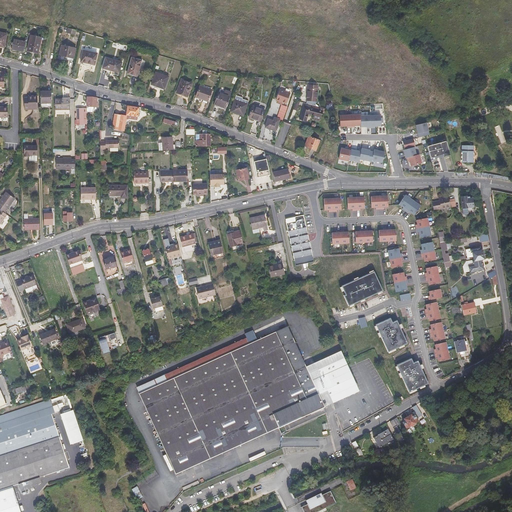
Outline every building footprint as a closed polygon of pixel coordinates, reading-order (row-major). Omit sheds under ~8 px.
[(27,50),(38,53),(41,38),(31,35),(27,50)] [(11,49),(24,52),(26,42),(14,40),(11,49)] [(61,45),(59,55),(74,58),(76,49),(61,45)] [(97,53),(83,50),(81,62),(95,65),(97,53)] [(142,60),(131,57),(127,74),(137,77),(142,60)] [(103,68),(111,70),(111,69),(119,72),(122,62),(106,58),(103,68)] [(169,77),(156,72),(151,84),(164,89),(169,77)] [(176,93),(187,97),(192,83),(181,79),(176,93)] [(307,100),(316,101),(318,86),(308,85),(307,100)] [(195,97),(203,100),(208,102),(212,91),(199,86),(195,97)] [(282,104),(283,102),(287,103),(291,92),(280,89),(275,102),(282,104)] [(52,103),(51,91),(41,92),(41,104),(52,103)] [(218,92),(214,104),(225,108),(230,97),(218,92)] [(97,97),(87,95),(87,106),(88,106),(92,106),(96,107),(97,97)] [(28,100),(24,100),(24,109),(38,109),(37,96),(28,96),(28,98),(28,100)] [(70,99),(63,99),(62,99),(55,99),(55,110),(70,109),(70,99)] [(247,104),(241,102),(235,100),(231,112),(243,116),(247,104)] [(324,113),(325,109),(312,105),(312,108),(303,106),(300,119),(306,121),(308,113),(314,115),(313,119),(319,121),(322,112),(324,113)] [(115,114),(112,129),(124,131),(126,118),(127,115),(138,117),(139,108),(129,106),(128,106),(128,107),(126,116),(121,115),(115,114)] [(252,106),(248,117),(261,122),(265,111),(252,106)] [(87,119),(87,109),(77,109),(77,120),(80,120),(80,125),(84,125),(84,119),(87,119)] [(380,114),(340,115),(340,127),(380,127),(380,114)] [(273,121),(268,119),(265,127),(275,131),(280,119),(274,118),(273,121)] [(415,125),(417,133),(428,130),(426,122),(415,125)] [(202,134),(196,134),(196,141),(196,146),(210,146),(210,134),(202,134)] [(308,143),(306,147),(316,151),(320,140),(308,136),(306,143),(308,143)] [(159,151),(163,150),(172,150),(173,150),(172,145),(172,137),(162,138),(162,143),(159,143),(159,151)] [(409,166),(421,163),(419,153),(416,154),(413,138),(401,141),(405,157),(407,157),(409,166)] [(105,142),(100,142),(100,150),(106,149),(106,148),(110,148),(118,147),(119,147),(119,140),(105,140),(105,142)] [(29,156),(29,161),(37,161),(37,146),(24,146),(24,156),(29,156)] [(462,146),(462,162),(472,163),(473,146),(462,146)] [(369,160),(371,149),(362,148),(361,150),(341,148),(339,159),(359,162),(360,159),(369,160)] [(383,163),(386,151),(374,149),(372,161),(383,163)] [(71,169),(71,168),(71,159),(71,158),(63,158),(56,158),(56,169),(71,169)] [(266,159),(254,162),(258,177),(269,175),(266,159)] [(236,171),(237,178),(239,177),(240,181),(249,178),(247,168),(236,171)] [(273,173),(275,182),(290,178),(288,169),(273,173)] [(173,181),(173,182),(188,181),(187,170),(172,170),(172,171),(173,181)] [(173,181),(172,171),(160,171),(160,182),(173,181)] [(133,172),(134,182),(142,182),(142,183),(149,183),(148,172),(143,172),(133,172)] [(224,174),(210,175),(210,185),(215,184),(215,187),(215,190),(220,189),(220,186),(224,186),(224,174)] [(207,184),(193,184),(193,195),(196,194),(196,196),(201,195),(201,194),(204,194),(208,194),(207,184)] [(110,185),(110,196),(121,195),(121,198),(127,198),(127,185),(110,185)] [(96,199),(96,188),(81,188),(81,199),(96,199)] [(0,200),(0,209),(4,213),(9,207),(15,199),(6,192),(0,200)] [(402,209),(405,211),(413,200),(406,195),(399,204),(403,207),(402,209)] [(379,196),(371,196),(371,207),(376,207),(376,209),(380,209),(379,196)] [(388,196),(379,196),(380,209),(384,209),(384,207),(388,207),(388,196)] [(461,197),(462,208),(473,207),(472,198),(467,198),(467,196),(461,197)] [(356,197),(347,197),(348,208),(352,208),(352,210),(356,210),(356,197)] [(356,197),(356,210),(360,210),(360,208),(365,208),(364,197),(356,197)] [(439,200),(432,202),(434,210),(451,207),(449,197),(439,198),(439,200)] [(329,211),(333,211),(332,198),(324,198),(324,209),(328,209),(329,211)] [(332,198),(333,211),(336,211),(336,209),(341,209),(340,198),(332,198)] [(18,201),(15,199),(9,207),(12,209),(18,201)] [(413,200),(405,211),(409,213),(410,212),(414,215),(421,206),(413,200)] [(63,212),(63,221),(72,221),(72,212),(66,213),(66,212),(63,212)] [(24,229),(40,229),(40,218),(30,219),(30,214),(26,214),(26,219),(24,219),(24,229)] [(303,214),(285,218),(295,265),(304,263),(313,261),(303,214)] [(252,229),(267,226),(265,215),(250,218),(252,229)] [(415,225),(416,229),(429,227),(428,218),(417,220),(417,224),(415,225)] [(429,227),(416,229),(417,233),(419,232),(420,238),(431,235),(429,227)] [(379,241),(388,241),(387,228),(383,228),(383,230),(379,230),(379,241)] [(387,228),(388,241),(396,241),(395,230),(391,230),(391,228),(387,228)] [(356,243),(364,242),(363,229),(359,229),(360,231),(355,232),(356,243)] [(363,229),(364,242),(372,242),(372,231),(367,231),(367,229),(363,229)] [(332,244),(340,243),(340,230),(336,230),(336,232),(331,233),(332,244)] [(340,230),(340,243),(349,243),(348,232),(344,232),(344,230),(340,230)] [(234,233),(227,235),(230,247),(242,243),(239,231),(233,232),(234,233)] [(195,243),(193,233),(180,237),(182,247),(183,246),(185,253),(197,250),(195,243)] [(212,244),(212,243),(208,244),(211,256),(214,256),(214,259),(224,256),(220,241),(216,242),(216,243),(212,244)] [(272,252),(284,249),(282,242),(270,245),(272,252)] [(420,250),(421,254),(434,251),(432,242),(421,244),(422,250),(420,250)] [(445,242),(440,243),(441,249),(444,261),(444,262),(450,261),(449,257),(446,257),(444,250),(447,249),(445,242)] [(178,244),(174,245),(174,247),(170,248),(166,249),(168,259),(181,256),(178,244)] [(473,252),(473,257),(483,255),(483,250),(480,250),(480,247),(470,249),(471,252),(473,252)] [(123,263),(134,260),(130,248),(126,249),(126,251),(120,253),(123,263)] [(389,259),(402,257),(401,253),(400,254),(398,248),(388,250),(389,259)] [(155,258),(152,259),(149,249),(142,251),(147,267),(157,264),(155,258)] [(79,251),(66,255),(71,269),(83,265),(81,260),(82,260),(79,251)] [(434,251),(421,254),(422,258),(424,257),(425,262),(436,259),(434,251)] [(483,255),(473,257),(474,261),(473,261),(474,264),(468,266),(469,272),(484,269),(482,259),(484,259),(483,255)] [(108,274),(118,271),(117,266),(114,256),(103,260),(106,270),(107,269),(108,274)] [(389,259),(391,268),(402,266),(401,261),(403,261),(402,257),(389,259)] [(270,277),(284,274),(282,264),(268,267),(270,277)] [(425,273),(426,277),(438,275),(437,266),(426,269),(427,273),(425,273)] [(487,275),(490,278),(492,277),(496,275),(495,270),(487,275)] [(374,271),(341,286),(345,295),(343,295),(348,306),(382,291),(374,271)] [(392,275),(394,283),(407,280),(406,277),(404,277),(403,273),(392,275)] [(31,286),(37,284),(33,275),(21,280),(24,289),(25,289),(26,293),(33,290),(31,286)] [(438,275),(426,277),(426,281),(428,281),(429,285),(440,283),(438,275)] [(165,278),(159,281),(162,287),(168,284),(167,283),(166,281),(165,278)] [(407,280),(394,283),(396,292),(407,290),(405,285),(408,284),(407,280)] [(117,290),(118,294),(126,292),(122,281),(119,282),(121,289),(117,290)] [(199,299),(215,295),(213,284),(196,288),(199,299)] [(428,296),(428,300),(441,298),(440,289),(430,291),(429,292),(430,296),(428,296)] [(409,293),(399,296),(401,302),(411,300),(409,293)] [(8,317),(14,315),(7,298),(1,300),(8,317)] [(88,302),(87,301),(83,302),(87,314),(100,310),(96,299),(91,301),(88,302)] [(424,310),(425,314),(438,311),(436,303),(429,304),(425,305),(426,309),(424,310)] [(474,303),(461,305),(464,315),(476,312),(474,303)] [(163,305),(160,306),(156,307),(153,308),(156,317),(165,314),(163,305)] [(459,308),(457,305),(451,306),(453,313),(460,312),(459,308)] [(428,317),(429,322),(440,319),(438,311),(425,314),(426,318),(428,317)] [(358,319),(360,329),(367,327),(364,317),(358,319)] [(66,324),(70,333),(85,328),(82,318),(66,324)] [(375,325),(387,352),(407,344),(396,321),(392,323),(390,318),(375,325)] [(429,330),(430,334),(443,331),(441,323),(430,325),(431,330),(429,330)] [(279,427),(325,406),(319,393),(326,390),(329,397),(352,387),(338,357),(308,371),(306,366),(288,326),(257,340),(252,331),(245,334),(247,338),(249,344),(139,394),(176,474),(180,472),(177,465),(218,446),(221,453),(233,448),(230,441),(276,420),(279,427)] [(60,343),(54,329),(39,335),(43,344),(47,342),(49,347),(60,343)] [(433,337),(434,342),(444,339),(443,331),(430,334),(431,338),(433,337)] [(110,351),(119,346),(115,333),(105,336),(106,338),(98,340),(102,351),(103,354),(110,352),(110,351)] [(23,337),(23,338),(17,340),(21,350),(24,357),(35,353),(32,346),(28,334),(23,337)] [(249,344),(247,338),(136,388),(139,394),(249,344)] [(464,340),(454,342),(455,349),(456,352),(460,351),(460,354),(465,353),(464,350),(466,350),(464,340)] [(0,355),(0,356),(12,351),(8,341),(3,343),(4,344),(0,345),(0,355)] [(433,350),(434,354),(447,351),(445,343),(434,345),(435,350),(433,350)] [(319,393),(325,406),(359,391),(341,350),(306,366),(308,371),(338,357),(352,387),(329,397),(326,390),(319,393)] [(437,357),(438,362),(449,359),(447,351),(434,354),(435,358),(437,357)] [(396,366),(408,393),(428,384),(417,361),(413,363),(411,359),(396,366)] [(24,385),(15,389),(17,394),(26,390),(24,385)] [(41,482),(39,477),(70,468),(52,414),(55,413),(53,406),(50,399),(0,415),(0,490),(13,486),(19,484),(21,491),(32,487),(41,482)] [(53,406),(55,413),(61,411),(59,404),(53,406)] [(419,417),(422,415),(416,405),(412,407),(419,417)] [(73,410),(60,414),(70,444),(83,440),(73,410)] [(402,422),(407,429),(419,421),(415,414),(413,416),(411,414),(404,419),(405,421),(402,422)] [(233,448),(279,427),(276,420),(230,441),(233,448)] [(398,437),(402,434),(397,426),(393,420),(390,422),(391,424),(398,437)] [(379,447),(383,445),(393,439),(387,429),(385,431),(378,434),(378,435),(374,437),(379,447)] [(352,443),(356,452),(360,450),(356,441),(352,443)] [(180,472),(221,453),(218,446),(177,465),(180,472)] [(356,488),(352,479),(346,481),(350,490),(356,488)] [(21,511),(13,486),(0,490),(0,511),(21,511)] [(306,500),(308,504),(301,507),(303,511),(316,511),(336,502),(330,491),(322,495),(321,493),(306,500)]
